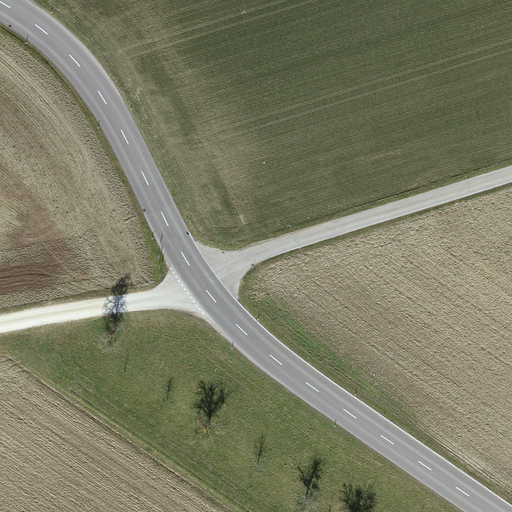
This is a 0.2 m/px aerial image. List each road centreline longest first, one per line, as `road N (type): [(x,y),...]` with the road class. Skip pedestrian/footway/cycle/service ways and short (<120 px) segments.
road 1 (tertiary): [(493,511),(264,348),(198,283),(114,117),(73,57),(0,3)]
road 2 (track): [(0,324),(198,283)]
